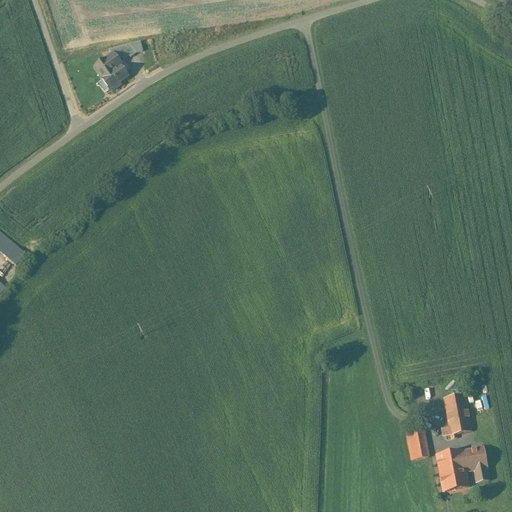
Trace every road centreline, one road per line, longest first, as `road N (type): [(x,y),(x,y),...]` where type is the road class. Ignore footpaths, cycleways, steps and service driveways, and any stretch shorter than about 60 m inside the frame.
road 1 (unclassified): [(77,130),(196,59),(376,0)]
road 2 (unclassified): [(33,0),(77,130)]
